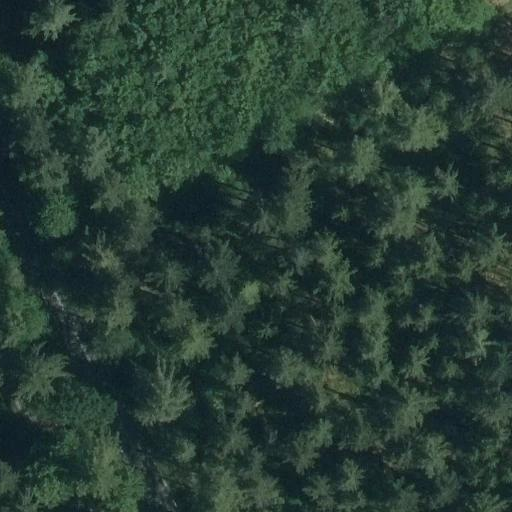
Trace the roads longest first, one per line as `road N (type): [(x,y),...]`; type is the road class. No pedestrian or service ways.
road 1 (track): [(511,4),(0,250)]
road 2 (track): [(242,511),(0,26)]
road 3 (primary): [(166,511),(0,180)]
